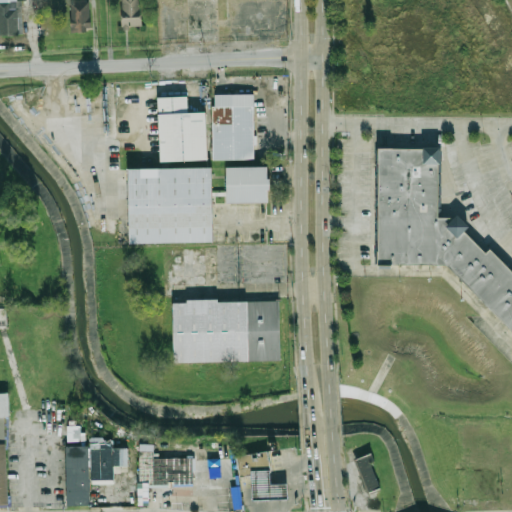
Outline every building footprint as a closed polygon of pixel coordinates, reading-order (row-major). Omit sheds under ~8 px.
[(91,0),(92,28),(86,28),(86,33),(71,34),(69,0),(91,0)] [(122,27),(119,0),(140,0),(142,26),(122,27)] [(0,35),(0,1),(21,1),(23,35),(0,35)] [(258,158),(215,159),(213,106),(217,106),(217,96),(256,94),(258,158)] [(160,96),(190,96),(190,111),(210,111),(211,159),(162,161),(160,96)] [(511,328),(449,265),(379,265),(380,147),(439,148),(438,217),(451,217),(456,212),(470,226),(464,231),(486,253),(490,249),(511,271),(511,328)] [(227,167),(270,166),(270,202),(228,202),(227,167)] [(130,169),(214,167),(215,242),(131,243),(130,169)] [(175,363),(174,303),(188,303),(188,300),(218,299),(218,302),(280,301),(282,360),(175,363)] [(0,392),(6,392),(8,415),(0,415),(0,392)] [(65,425),(79,425),(80,442),(65,442),(65,425)] [(88,438),(112,437),(112,447),(126,447),(126,465),(112,465),(113,483),(89,484),(89,466),(87,466),(87,448),(88,448),(88,438)] [(64,446),(86,446),(87,504),(65,504),(64,446)] [(190,457),(191,486),(147,487),(148,505),(136,505),(136,482),(138,482),(137,450),(152,450),(152,453),(157,453),(157,458),(190,457)] [(253,474),(241,476),(238,456),(269,451),(273,470),(271,471),(253,474)] [(371,463),(375,461),(372,453),(356,459),(367,493),(380,489),(371,463)] [(254,500),(253,474),(271,471),(272,484),(289,484),(289,499),(254,500)]
